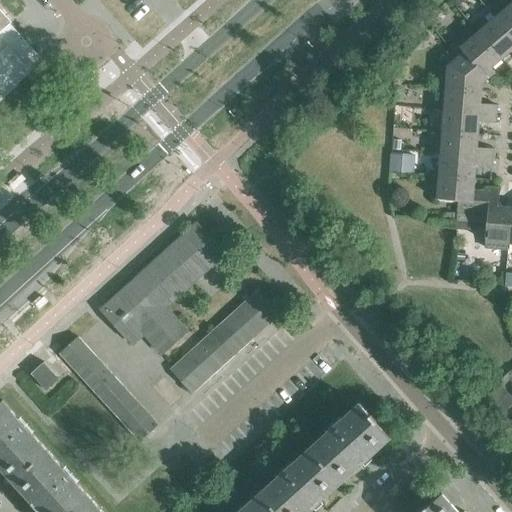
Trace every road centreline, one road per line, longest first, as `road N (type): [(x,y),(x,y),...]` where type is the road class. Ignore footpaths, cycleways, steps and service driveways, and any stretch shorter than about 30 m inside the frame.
road 1 (secondary): [(0,297),(338,0)]
road 2 (secondary): [(262,0),(0,237)]
road 3 (residential): [(197,445),(343,312)]
road 4 (residential): [(443,432),(343,312)]
